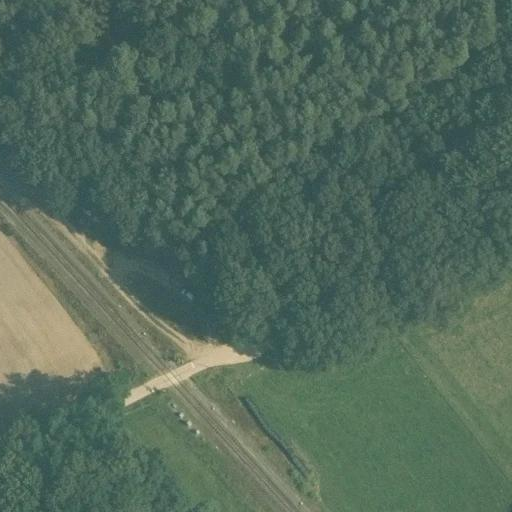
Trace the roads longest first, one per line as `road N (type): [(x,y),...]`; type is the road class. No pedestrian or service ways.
road 1 (track): [(511,229),(0,461)]
road 2 (track): [(207,362),(154,321),(0,155)]
